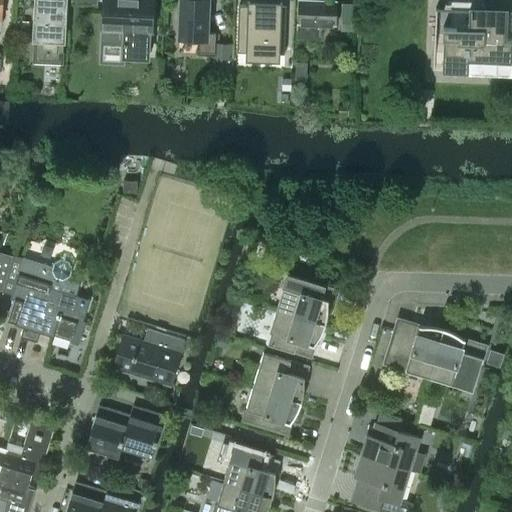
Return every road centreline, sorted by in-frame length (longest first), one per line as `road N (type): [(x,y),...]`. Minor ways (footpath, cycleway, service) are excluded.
road 1 (residential): [(314,511),(385,283),(511,284)]
road 2 (residential): [(84,385),(124,255)]
road 3 (residential): [(45,511),(84,385)]
